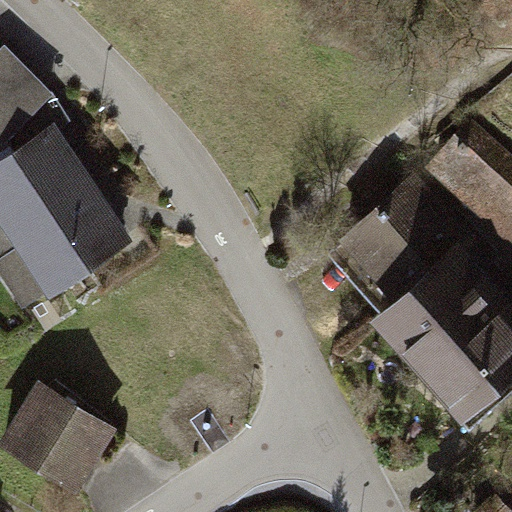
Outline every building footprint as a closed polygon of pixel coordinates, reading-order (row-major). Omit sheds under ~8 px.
[(10,44),(0,53),(0,124),(17,141),(62,95),(10,44)] [(0,186),(68,283),(147,228),(70,117),(0,165),(0,186)] [(511,188),(467,137),(420,177),(387,205),(428,252),(461,224),(505,275),(511,268),(511,188)] [(385,313),(484,428),(511,404),(511,309),(460,249),(385,313)] [(0,440),(65,480),(66,477),(65,477),(96,425),(98,426),(100,423),(32,381),(30,385),(31,385),(0,436),(0,440)]
